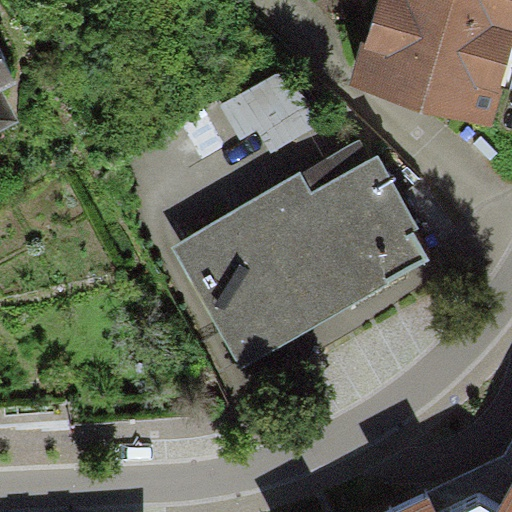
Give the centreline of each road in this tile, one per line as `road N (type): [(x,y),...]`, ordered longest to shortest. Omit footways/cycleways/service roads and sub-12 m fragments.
road 1 (residential): [(511,283),(488,322),(424,386),(348,437),(206,480),(0,489)]
road 2 (unknown): [(511,215),(360,108)]
